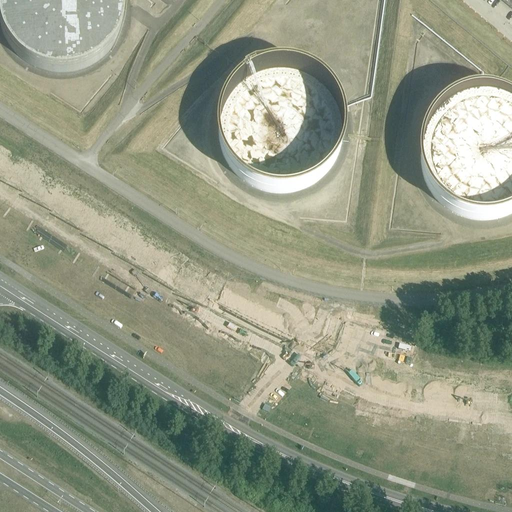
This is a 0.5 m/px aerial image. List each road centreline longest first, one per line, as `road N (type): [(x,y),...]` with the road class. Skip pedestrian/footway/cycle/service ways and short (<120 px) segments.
road 1 (secondary): [(433,511),(255,442),(0,282)]
road 2 (trunk): [(155,511),(0,391)]
